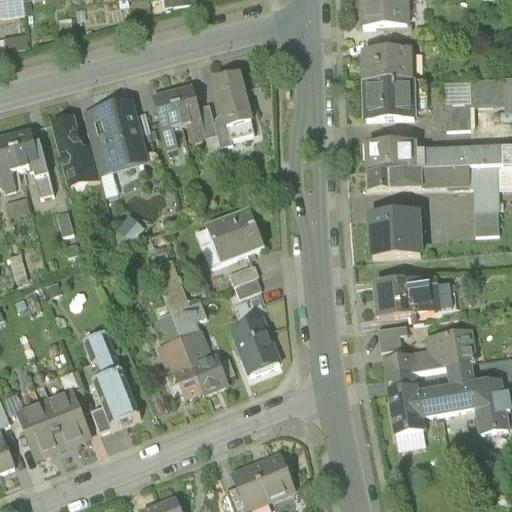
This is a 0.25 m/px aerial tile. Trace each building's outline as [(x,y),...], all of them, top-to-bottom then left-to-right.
[(0,0),(0,18),(22,18),(20,0),(0,0)] [(159,0),(162,12),(193,7),(192,0),(159,0)] [(362,32),(406,31),(405,0),(361,2),(362,32)] [(0,41),(0,53),(26,50),(25,38),(0,41)] [(385,55),(410,54),(409,41),(385,42),(385,55)] [(364,56),(365,87),(411,85),(410,54),(385,55),(364,56)] [(241,78),(215,84),(223,115),(227,131),(253,124),(241,78)] [(511,84),(468,87),(469,110),(469,112),(504,110),(504,116),(511,115),(511,84)] [(412,125),(411,85),(365,87),(366,126),(412,125)] [(193,91),(173,96),(181,128),(189,126),(194,146),(206,143),(197,110),(193,91)] [(173,131),(181,128),(173,96),(152,101),(165,154),(178,151),(173,131)] [(86,120),(94,151),(101,179),(151,165),(136,107),(86,120)] [(209,155),(222,152),(214,122),(211,107),(197,110),(206,143),(209,155)] [(470,134),(469,112),(469,110),(444,111),(445,135),(470,134)] [(223,115),(214,122),(222,152),(234,149),(233,143),(256,137),(253,124),(227,131),(223,115)] [(103,184),(101,179),(94,151),(85,154),(77,123),(55,128),(72,192),(103,184)] [(29,134),(10,139),(19,172),(28,169),(33,189),(43,187),(29,134)] [(10,174),(19,172),(10,139),(0,141),(0,177),(3,189),(5,197),(15,194),(10,174)] [(418,172),(421,172),(420,153),(411,153),(411,146),(365,147),(366,173),(418,172)] [(511,150),(420,153),(421,172),(497,170),(511,170),(511,150)] [(421,172),(418,172),(419,193),(446,192),(446,194),(473,194),(474,241),(498,240),(497,170),(421,172)] [(366,194),(419,193),(418,172),(366,173),(366,194)] [(31,214),(28,201),(6,206),(10,220),(31,214)] [(251,215),(208,232),(222,269),(265,252),(251,215)] [(371,220),(375,263),(422,259),(418,216),(371,220)] [(74,239),(68,218),(57,221),(63,242),(74,239)] [(132,218),(119,233),(132,244),(145,229),(132,218)] [(78,250),(65,253),(68,263),(80,260),(78,250)] [(150,261),(155,274),(173,267),(168,254),(150,261)] [(29,284),(21,257),(9,260),(16,288),(29,284)] [(201,339),(193,319),(190,312),(173,267),(155,274),(172,319),(183,346),(201,339)] [(230,280),(234,291),(256,282),(259,281),(255,270),(230,280)] [(266,308),(256,282),(234,291),(244,317),(266,308)] [(379,322),(412,318),(435,315),(432,293),(431,283),(375,290),(379,322)] [(454,290),(432,293),(435,315),(412,318),(414,329),(458,323),(454,290)] [(202,307),(190,312),(193,319),(205,315),(202,307)] [(160,324),(171,350),(183,346),(172,319),(160,324)] [(232,338),(250,380),(280,368),(263,325),(232,338)] [(377,335),(381,356),(401,353),(399,340),(407,339),(406,330),(377,335)] [(469,366),(480,364),(475,334),(444,339),(446,351),(390,360),(393,379),(421,374),(444,370),(469,366)] [(98,364),(105,382),(119,376),(104,337),(82,345),(91,367),(98,364)] [(221,391),(201,339),(183,346),(203,398),(221,391)] [(203,398),(183,346),(171,350),(160,354),(171,382),(168,383),(176,405),(186,401),(187,404),(203,398)] [(444,370),(448,392),(473,388),(469,366),(444,370)] [(393,379),(395,393),(423,388),(421,374),(393,379)] [(94,386),(104,413),(112,434),(141,423),(123,375),(119,376),(105,382),(94,386)] [(511,412),(507,382),(479,387),(487,435),(511,431),(511,412)] [(483,411),(479,387),(473,388),(448,392),(424,396),(428,420),(483,411)] [(395,393),(402,437),(430,433),(428,420),(424,396),(423,388),(395,393)] [(71,395),(44,405),(64,453),(90,443),(71,395)] [(37,464),(64,453),(44,405),(18,416),(37,464)] [(101,439),(112,434),(104,413),(92,417),(101,439)] [(0,479),(14,474),(3,445),(0,446),(0,479)] [(283,458),(235,477),(240,490),(248,511),(249,511),(297,493),(283,458)] [(232,511),(248,511),(240,490),(226,495),(232,511)]
